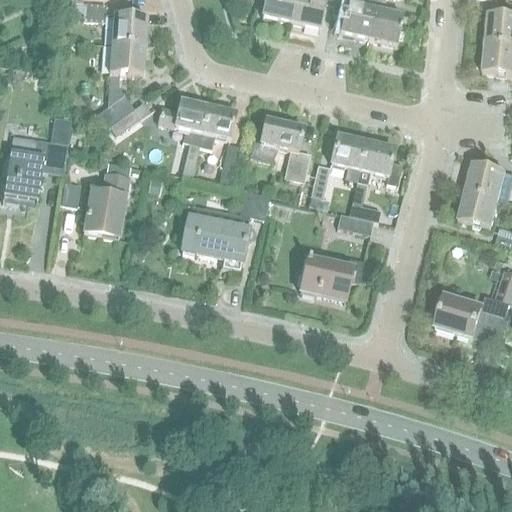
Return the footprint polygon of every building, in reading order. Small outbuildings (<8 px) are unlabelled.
[(114,0),(125,1),(124,0),(45,0),(45,6),(83,8),(83,0),(114,0)] [(259,0),(259,2),(265,3),(261,21),(289,27),(295,0),(259,0)] [(295,0),(289,27),(319,34),(325,5),(311,2),(311,0),(295,0)] [(368,45),(377,0),(364,0),(362,12),(347,9),(348,0),(335,0),(335,2),(331,19),(342,22),(339,39),(368,45)] [(377,0),(368,45),(395,51),(402,21),(381,16),(385,0),(377,0)] [(106,28),(107,10),(85,9),(84,27),(106,28)] [(486,49),(511,51),(511,21),(489,19),(486,49)] [(112,50),(145,52),(147,23),(114,20),(112,50)] [(511,81),(511,51),(486,49),(483,78),(511,81)] [(143,82),(145,52),(112,50),(107,111),(97,119),(107,134),(135,114),(120,93),(121,80),(143,82)] [(198,110),(180,106),(178,118),(162,114),(158,130),(185,136),(182,149),(189,150),(181,184),(192,186),(199,154),(209,110),(199,107),(198,110)] [(209,110),(199,154),(211,156),(214,143),(229,146),(235,118),(218,114),(218,112),(209,110)] [(12,159),(5,200),(37,205),(42,178),(64,181),(69,152),(68,152),(73,127),(60,125),(56,150),(37,146),(15,142),(12,159)] [(298,157),(304,133),(266,125),(261,149),(253,147),(249,163),(271,168),(278,154),(290,157),(284,184),(304,188),(310,160),(298,157)] [(360,176),(366,145),(357,143),(356,145),(337,141),(330,169),(360,176)] [(394,192),(399,169),(391,167),(394,154),(375,150),(376,147),(366,145),(360,176),(357,188),(367,190),(369,178),(388,183),(386,190),(394,192)] [(218,191),(230,194),(240,152),(227,149),(218,191)] [(312,202),(324,205),(331,173),(318,170),(312,202)] [(507,209),(511,193),(502,191),(506,178),(474,170),(467,198),(499,207),(507,209)] [(119,246),(130,185),(106,180),(102,200),(91,198),(90,205),(85,204),(81,228),(86,229),(84,240),(119,246)] [(65,189),(61,210),(76,213),(80,192),(65,189)] [(264,226),(269,202),(246,197),(240,221),(264,226)] [(492,235),(499,207),(467,198),(460,227),(492,235)] [(350,221),(373,226),(378,227),(380,216),(352,209),(350,221)] [(337,233),(370,240),(373,226),(350,221),(341,219),(337,233)] [(240,277),(248,235),(188,223),(181,257),(196,260),(197,256),(224,262),(222,272),(219,272),(219,274),(240,277)] [(511,254),(511,236),(500,233),(495,250),(511,254)] [(339,267),(326,264),(327,259),(309,256),(300,297),(317,301),(318,295),(345,301),(344,307),(345,308),(350,286),(360,289),(364,268),(340,263),(339,267)] [(511,310),(511,278),(506,277),(497,305),(511,310)] [(474,345),(483,313),(446,302),(437,334),(474,345)]
